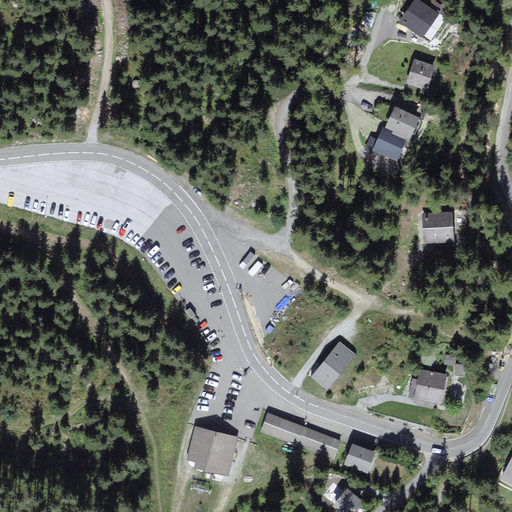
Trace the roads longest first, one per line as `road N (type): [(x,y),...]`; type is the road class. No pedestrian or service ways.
road 1 (residential): [(388,13),(353,77),(302,92),(280,115),(287,234),(261,242),(201,210),(192,214)]
road 2 (tertiary): [(435,445),(304,400),(279,383),(248,343),(192,214)]
road 3 (track): [(51,237),(72,294),(107,343),(105,371),(65,414),(38,426),(0,426)]
road 4 (tertiary): [(192,214),(150,172),(106,154),(0,159)]
road 5 (track): [(169,498),(191,423),(234,349)]
road 6 (track): [(280,240),(309,269),(364,302),(400,267)]
road 7 (track): [(105,0),(108,55),(87,152)]
road 8 (secondary): [(511,361),(476,437),(441,447)]
